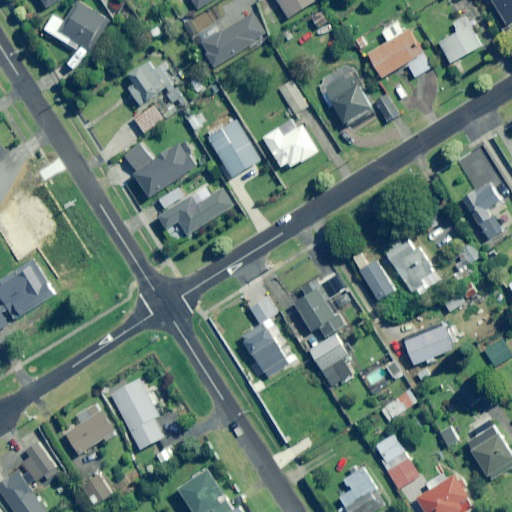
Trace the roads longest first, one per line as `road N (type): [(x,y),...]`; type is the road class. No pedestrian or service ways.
road 1 (residential): [(511,87),(164,308)]
road 2 (residential): [(164,308),(0,48)]
road 3 (residential): [(293,511),(164,308)]
road 4 (residential): [(164,308),(0,411)]
